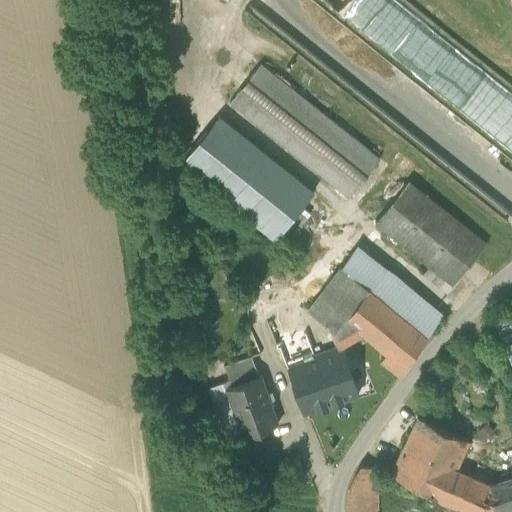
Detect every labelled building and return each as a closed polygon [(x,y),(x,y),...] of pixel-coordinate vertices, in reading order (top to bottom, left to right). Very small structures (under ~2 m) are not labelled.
[(511,153),(319,0),(250,0),(244,8),(503,215),(511,203),(511,153)] [(511,83),(407,0),(319,0),(511,153),(511,83)] [(231,100),(350,196),(380,159),(261,63),(231,100)] [(181,161),(276,237),(315,191),(220,114),(181,161)] [(377,221),(433,264),(427,272),(439,281),(452,291),(488,243),(408,181),(377,221)] [(232,269),(239,278),(251,281),(262,279),(271,272),(275,260),(273,249),(265,240),(254,236),(242,238),(233,246),(229,257),(232,269)] [(366,290),(428,335),(442,315),(352,249),(339,270),(366,290)] [(342,347),(363,333),(344,319),(366,290),(339,270),(309,310),(330,326),(342,345),(342,347)] [(428,335),(366,290),(344,319),(363,333),(389,352),(406,364),(428,335)] [(511,310),(496,317),(509,351),(511,349),(511,310)] [(342,345),(312,357),(286,368),(304,415),(357,394),(359,392),(342,347),(342,345)] [(230,380),(232,386),(259,377),(251,355),(224,365),(230,380)] [(226,389),(243,437),(278,424),(261,376),(259,377),(232,386),(226,389)] [(232,441),(243,437),(226,389),(232,386),(230,380),(209,387),(222,428),(232,441)] [(388,471),(424,491),(441,459),(455,466),(469,440),(419,413),(388,471)] [(424,491),(463,511),(481,511),(495,487),(493,486),(455,466),(441,459),(424,491)] [(346,503),(346,511),(374,511),(373,464),(366,460),(364,462),(355,475),(349,488),(346,503)] [(511,481),(495,487),(481,511),(496,511),(497,511),(511,506),(511,481)]
